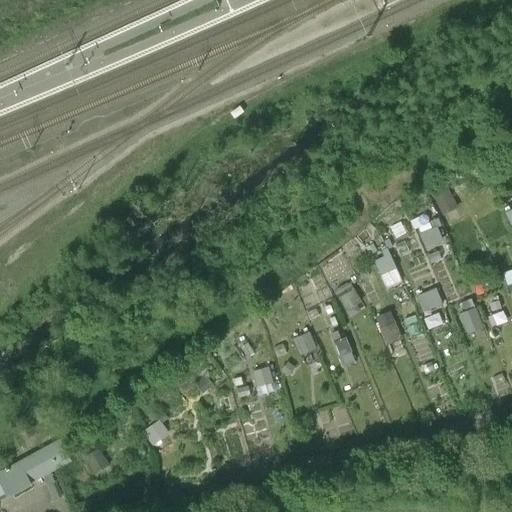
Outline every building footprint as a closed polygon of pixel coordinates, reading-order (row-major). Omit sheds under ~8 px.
[(448,183),(432,190),(442,213),(457,206),(448,183)] [(424,246),(445,241),(441,226),(420,230),(424,246)] [(372,258),(381,275),(397,266),(389,250),(372,258)] [(345,312),(363,305),(354,282),(335,290),(345,312)] [(423,309),(442,305),(438,287),(419,291),(423,309)] [(467,332),(484,327),(477,306),(460,312),(467,332)] [(387,346),(403,339),(390,310),(374,317),(387,346)] [(292,337),(299,355),(316,348),(309,330),(292,337)] [(343,362),(355,356),(346,336),(333,341),(343,362)] [(268,365),(252,371),(257,386),(273,380),(268,365)] [(0,498),(74,464),(62,439),(0,468),(0,498)]
